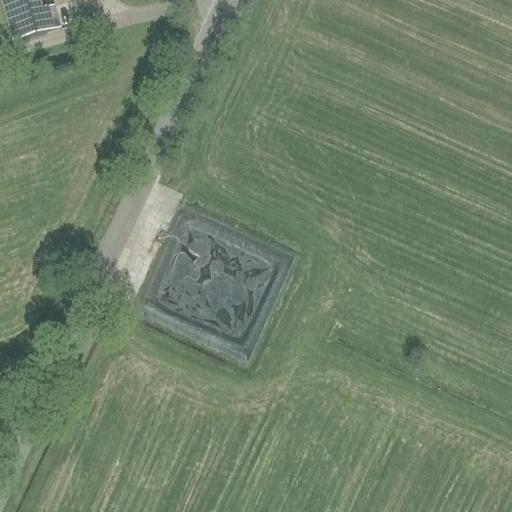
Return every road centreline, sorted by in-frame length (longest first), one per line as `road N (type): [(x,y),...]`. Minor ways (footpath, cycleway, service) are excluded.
road 1 (tertiary): [(0,490),(226,0)]
road 2 (track): [(0,61),(162,12),(221,12)]
